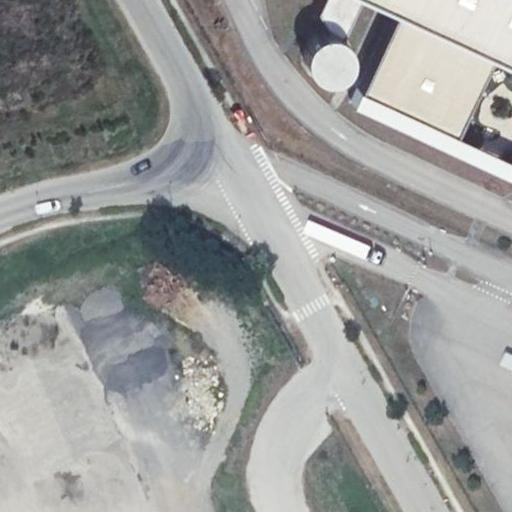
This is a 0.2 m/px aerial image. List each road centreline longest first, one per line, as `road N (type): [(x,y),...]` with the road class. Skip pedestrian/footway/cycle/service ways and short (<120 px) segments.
road 1 (unclassified): [(233,182),(428,511)]
road 2 (unclassified): [(0,216),(83,192),(233,182)]
road 3 (unclassified): [(132,0),(233,182)]
road 4 (unknown): [(346,366),(286,417),(270,451),(276,511)]
